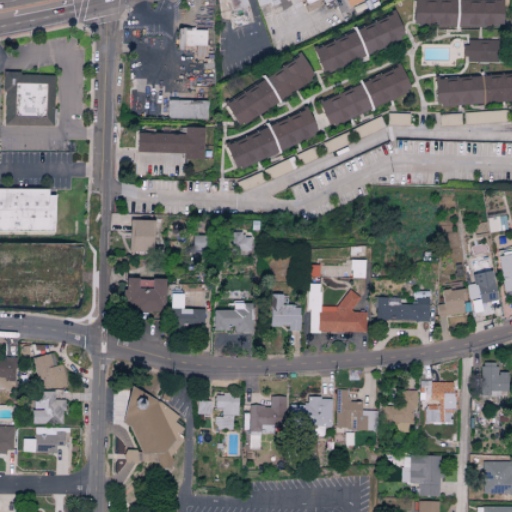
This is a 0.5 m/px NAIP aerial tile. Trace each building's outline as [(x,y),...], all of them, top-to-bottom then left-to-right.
[(227,0),(229,10),(245,7),(243,0),(227,0)] [(453,25),(453,0),(411,0),(411,24),(453,25)] [(455,0),(456,26),(501,27),(501,0),(455,0)] [(355,26),(364,53),(403,40),(394,13),(355,26)] [(205,28),(176,29),(176,48),(205,47),(205,28)] [(321,73),(363,56),(352,31),(330,40),(328,36),(309,44),(321,73)] [(463,61),(497,62),(497,40),(464,39),(463,61)] [(264,75),(278,99),(313,79),(298,54),(264,75)] [(360,79),(370,106),(409,91),(399,65),(360,79)] [(53,74),(3,73),(2,125),(52,126),(53,74)] [(483,101),(511,100),(511,73),(481,75),(483,101)] [(434,104),(480,103),(479,76),(433,77),(434,104)] [(238,127),(276,102),(261,79),(223,103),(238,127)] [(369,109),(359,83),(317,101),(327,126),(369,109)] [(167,118),(206,119),(206,100),(167,100),(167,118)] [(279,149),(316,133),(305,108),(268,124),(279,149)] [(463,111),(463,123),(505,122),(505,110),(463,111)] [(408,125),(408,113),(387,112),(386,124),(408,125)] [(438,114),(438,125),(459,124),(459,113),(438,114)] [(356,139),(384,126),(379,116),(351,129),(356,139)] [(202,158),(202,127),(182,126),(182,133),(135,132),(134,152),(182,153),(181,158),(202,158)] [(234,170),(276,152),(265,126),(223,144),(234,170)] [(322,142),(327,153),(351,141),(346,131),(322,142)] [(295,154),(300,164),(317,157),(313,146),(295,154)] [(266,179),(291,170),(286,159),(262,169),(266,179)] [(240,192),(264,181),(259,171),(235,182),(240,192)] [(47,189),(0,188),(0,231),(54,232),(55,195),(47,194),(47,189)] [(485,215),(487,231),(504,230),(503,214),(485,215)] [(128,250),(152,251),(153,220),(128,219),(128,250)] [(251,237),(240,237),(240,232),(231,231),(230,250),(250,251),(251,237)] [(191,251),(205,250),(204,234),(190,235),(191,251)] [(511,247),(496,251),(505,304),(511,302),(511,247)] [(350,277),(363,277),(363,259),(349,260),(350,277)] [(465,284),(468,299),(478,298),(479,303),(496,300),(490,270),(470,274),(472,283),(465,284)] [(164,278),(148,278),(148,280),(139,280),(139,277),(122,277),(122,311),(164,311),(164,278)] [(363,332),(364,311),(354,311),(354,293),(341,293),(341,306),(317,306),(318,284),(306,283),(305,309),(310,309),(309,319),(316,319),(316,331),(363,332)] [(442,303),(435,304),(436,316),(464,313),(461,288),(440,290),(442,303)] [(373,320),(426,321),(427,291),(415,291),(415,304),(398,304),(398,297),(373,297),(373,320)] [(181,293),(170,293),(169,328),(202,329),(203,309),(181,308),(181,293)] [(280,294),(269,293),(269,325),(287,326),(287,331),(298,331),(299,305),(280,305),(280,294)] [(212,330),(231,330),(231,332),(250,332),(250,303),(232,303),(232,309),(212,309),(212,330)] [(65,384),(61,364),(54,365),(51,353),(31,357),(37,390),(65,384)] [(0,357),(0,388),(13,389),(13,358),(0,357)] [(480,395),(506,394),(506,372),(495,372),(495,362),(479,362),(480,395)] [(424,422),(448,422),(448,417),(441,417),(441,409),(452,409),(451,382),(429,382),(429,403),(423,403),(424,422)] [(132,450),(123,449),(121,459),(126,461),(134,462),(137,458),(141,460),(153,462),(164,468),(168,469),(169,466),(170,457),(181,438),(177,436),(183,427),(175,423),(176,413),(132,387),(127,386),(122,423),(135,430),(132,450)] [(334,428),(365,429),(366,411),(360,411),(360,402),(347,401),(348,389),(335,389),(334,428)] [(379,406),(379,424),(393,424),(393,431),(406,431),(406,423),(413,423),(413,390),(398,390),(399,406),(379,406)] [(31,423),(62,423),(63,399),(53,399),(53,391),(38,391),(38,399),(32,399),(31,423)] [(237,394),(214,393),(214,408),(221,408),(220,417),(215,417),(214,429),(231,429),(231,416),(236,416),(237,394)] [(248,405),(248,449),(258,449),(258,430),(283,430),(284,396),(269,396),(269,405),(248,405)] [(289,405),(289,425),(330,425),(330,397),(305,397),(305,405),(289,405)] [(209,414),(210,400),(196,400),(195,414),(209,414)] [(0,451),(11,452),(12,426),(0,425),(0,451)] [(33,438),(20,438),(20,452),(54,452),(54,446),(63,446),(64,429),(33,428),(33,438)] [(398,483),(417,483),(416,495),(438,496),(439,456),(407,455),(407,467),(399,467),(398,483)] [(481,494),(511,493),(511,461),(481,461),(481,494)] [(436,511),(437,501),(416,501),(415,511),(436,511)]
